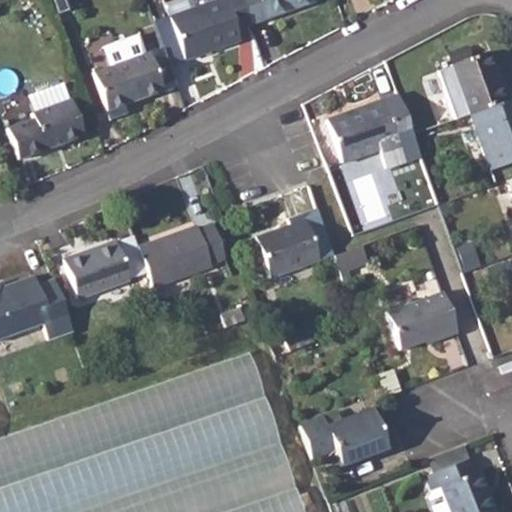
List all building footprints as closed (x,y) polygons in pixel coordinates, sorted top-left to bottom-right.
[(73,0),(47,0),(53,15),(76,6),(73,0)] [(247,24),(238,0),(215,0),(167,18),(182,60),(237,41),(233,30),(247,24)] [(238,0),(247,24),(311,2),(309,0),(238,0)] [(466,113),(467,114),(507,101),(500,82),(496,83),(485,51),(469,58),(464,46),(446,53),(449,63),(446,64),(447,67),(435,72),(452,118),(466,113)] [(121,104),(159,91),(145,53),(89,72),(105,119),(124,113),(121,104)] [(30,119),(3,129),(14,159),(80,136),(67,100),(65,100),(61,88),(25,100),(30,113),(28,113),(30,119)] [(409,134),(394,94),(324,120),(340,163),(376,150),(383,169),(402,162),(394,140),(409,134)] [(511,98),(507,101),(467,114),(487,170),(511,161),(511,98)] [(511,176),(503,180),(511,203),(511,176)] [(317,261),(299,213),(284,219),(286,225),(252,237),(266,278),(317,261)] [(193,226),(132,248),(135,255),(142,275),(147,289),(207,267),(206,263),(221,257),(209,224),(194,229),(193,226)] [(111,241),(60,260),(75,299),(142,275),(135,255),(119,260),(111,241)] [(363,264),(357,247),(330,256),(336,273),(363,264)] [(67,330),(48,279),(31,285),(28,276),(0,286),(0,336),(38,322),(44,339),(67,330)] [(453,333),(438,292),(383,312),(396,349),(434,336),(435,339),(453,333)] [(215,315),(220,328),(239,321),(238,319),(234,309),(215,315)] [(302,326),(278,334),(283,350),(307,341),(302,326)] [(0,511),(304,511),(260,356),(0,430),(0,511)] [(291,359),(278,363),(285,381),(298,377),(291,359)] [(320,416),(295,425),(307,457),(331,449),(336,465),(383,448),(368,409),(338,420),(323,425),(320,416)] [(465,459),(422,476),(428,490),(425,499),(429,511),(490,511),(476,472),(471,474),(465,459)]
